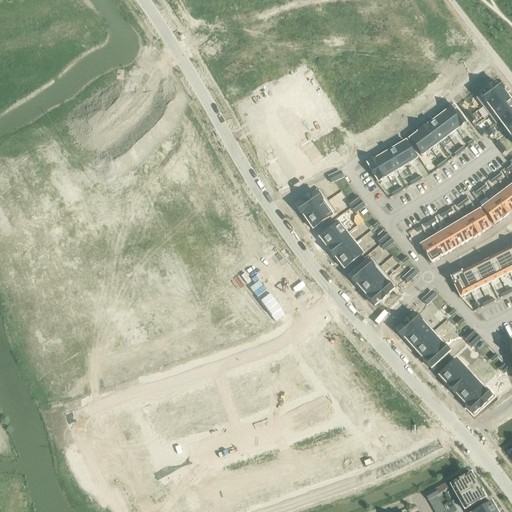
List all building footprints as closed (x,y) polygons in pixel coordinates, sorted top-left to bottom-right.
[(496,83),(475,99),(482,108),(503,92),(496,83)] [(503,92),(482,108),(489,117),(509,102),(503,93),(503,92)] [(511,105),(509,102),(489,117),(495,126),(511,112),(511,105)] [(453,107),(444,114),(456,131),(466,124),(453,107)] [(511,112),(495,126),(496,126),(499,123),(505,131),(511,126),(511,112)] [(444,115),(435,121),(448,137),(456,131),(444,114),(443,114),(444,115)] [(427,127),(426,127),(439,144),(448,137),(435,121),(427,127)] [(426,127),(418,133),(431,150),(439,144),(426,127)] [(418,134),(409,141),(422,157),(431,150),(418,133),(417,134),(418,134)] [(405,143),(396,149),(406,166),(416,160),(405,143)] [(396,149),(386,154),(397,172),(406,166),(396,149)] [(377,159),(388,177),(397,172),(386,154),(377,159)] [(377,159),(367,165),(378,183),(388,177),(377,159)] [(340,172),(329,178),(332,184),(343,178),(340,172)] [(320,191),(296,207),(304,219),(328,202),(320,191)] [(511,200),(505,192),(498,197),(510,214),(511,213),(510,213),(511,211),(511,200)] [(357,197),(347,204),(351,209),(361,202),(357,197)] [(498,197),(490,203),(502,219),(510,214),(498,197)] [(328,202),(304,219),(305,219),(313,230),(336,214),(328,202)] [(361,202),(351,209),(355,214),(364,207),(361,202)] [(490,203),(482,209),(494,225),(502,219),(490,203)] [(479,212),(470,217),(481,235),(482,234),(481,234),(490,229),(479,212)] [(470,217),(462,222),(473,239),(481,235),(470,217)] [(462,222),(454,227),(464,244),(472,239),(472,240),(473,239),(462,222)] [(340,223),(320,240),(327,250),(348,234),(340,223)] [(454,227),(446,231),(456,249),(464,244),(454,227)] [(446,231),(437,236),(448,254),(456,249),(446,231)] [(348,234),(327,250),(335,260),(356,244),(348,234)] [(385,234),(376,241),(380,246),(389,238),(385,234)] [(437,236),(429,241),(440,260),(441,259),(440,258),(448,254),(437,236)] [(389,238),(380,246),(384,251),(393,243),(389,239),(389,238)] [(429,241),(420,247),(426,256),(426,257),(427,257),(431,264),(439,259),(440,260),(429,241)] [(356,244),(335,260),(335,261),(336,260),(344,270),(362,256),(355,246),(356,244)] [(509,251),(500,255),(509,274),(511,272),(511,255),(509,250),(509,251)] [(500,255),(490,260),(499,279),(509,274),(500,255)] [(369,261),(349,278),(358,288),(380,269),(371,259),(369,261)] [(490,260),(480,265),(490,284),(499,279),(490,260)] [(480,265),(471,270),(480,289),(490,284),(480,265)] [(380,269),(358,288),(359,288),(366,296),(365,297),(366,297),(388,278),(380,269)] [(461,273),(461,274),(471,293),(480,289),(471,270),(461,275),(461,273)] [(412,271),(403,279),(407,284),(417,276),(413,272),(412,271)] [(460,275),(451,280),(460,299),(471,293),(461,274),(460,274),(460,275)] [(388,278),(366,297),(368,300),(375,307),(377,305),(397,288),(388,278)] [(431,293),(422,301),(427,306),(436,298),(435,297),(431,293)] [(416,314),(396,332),(405,342),(425,323),(416,314)] [(425,323),(405,342),(406,342),(414,350),(433,333),(425,323)] [(326,326),(312,339),(320,347),(334,334),(326,326)] [(472,331),(463,339),(467,344),(476,335),(472,331)] [(433,333),(414,350),(422,359),(422,360),(442,342),(433,333)] [(334,334),(320,347),(327,355),(341,342),(334,334)] [(476,335),(467,344),(472,348),(480,340),(476,336),(476,335)] [(442,342),(422,360),(431,370),(451,352),(442,342)] [(350,350),(336,363),(344,371),(358,358),(350,350)] [(291,353),(282,357),(288,375),(297,371),(291,353)] [(282,357),(272,360),(278,378),(288,375),(282,357)] [(358,358),(344,371),(351,379),(365,366),(358,358)] [(272,360),(263,363),(269,381),(278,378),(272,360)] [(456,361),(439,377),(447,386),(447,387),(465,371),(456,361)] [(263,363),(253,366),(260,384),(269,381),(263,363)] [(253,366),(244,370),(250,388),(260,384),(253,366)] [(365,366),(351,379),(359,387),(373,374),(365,366)] [(244,370),(234,373),(241,391),(250,388),(244,370)] [(465,371),(447,387),(456,396),(474,380),(465,371)] [(373,374),(359,387),(366,395),(380,382),(373,374)] [(474,380),(456,396),(456,397),(457,396),(464,405),(465,406),(484,387),(482,388),(474,380)] [(213,382),(204,385),(210,403),(219,400),(213,382)] [(380,382),(366,395),(374,404),(388,391),(380,382)] [(204,385),(194,389),(201,407),(210,403),(204,385)] [(484,387),(465,406),(474,415),(493,397),(484,387)] [(194,389),(185,392),(191,410),(201,407),(194,389)] [(185,392),(176,395),(182,413),(191,410),(185,392)] [(176,395),(166,398),(172,416),(182,413),(176,395)] [(396,399),(382,412),(390,420),(404,407),(396,399)] [(142,402),(122,410),(122,411),(126,421),(146,412),(142,402)] [(404,407),(390,420),(397,428),(411,415),(404,407)] [(122,411),(105,418),(123,461),(128,473),(130,472),(146,511),(171,511),(179,509),(180,511),(197,503),(188,482),(182,484),(177,472),(170,475),(157,446),(140,453),(135,443),(131,432),(126,421),(122,411)] [(146,412),(126,421),(131,432),(151,423),(146,412)] [(151,423),(131,432),(135,443),(156,434),(151,423)] [(345,433),(335,436),(341,454),(351,451),(345,433)] [(156,434),(135,443),(140,453),(157,446),(160,445),(156,434)] [(335,436),(326,439),(332,457),(341,454),(335,436)] [(326,439),(316,443),(323,461),(332,457),(326,439)] [(316,443),(307,446),(313,464),(323,461),(316,443)] [(307,446),(298,449),(304,467),(313,464),(307,446)] [(298,449),(288,452),(294,470),(304,467),(298,449)] [(278,457),(269,460),(275,478),(284,475),(278,457)] [(269,460),(259,463),(265,482),(275,478),(269,460)] [(259,463),(250,467),(256,485),(265,482),(259,463)] [(250,467),(240,470),(247,488),(256,485),(250,467)] [(240,470),(231,473),(237,491),(247,488),(240,470)] [(231,473),(222,476),(228,495),(237,491),(231,473)] [(460,480),(450,486),(457,499),(479,486),(475,481),(471,474),(460,480)] [(222,476),(212,480),(218,498),(228,495),(222,476)] [(479,486),(457,499),(464,511),(475,505),(485,499),(481,492),(482,492),(479,486)] [(435,490),(425,496),(428,501),(437,496),(438,496),(435,490)] [(496,511),(491,503),(476,511),(496,511)]
